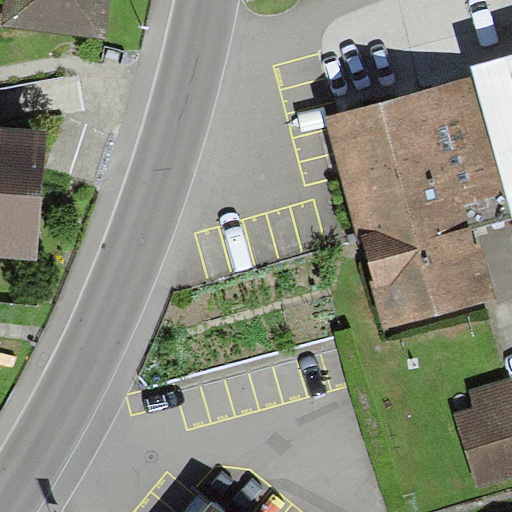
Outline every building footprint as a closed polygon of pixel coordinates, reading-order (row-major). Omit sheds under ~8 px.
[(5,0),(1,27),(105,41),(110,0),(5,0)] [(511,53),(467,67),(473,84),(511,219),(511,53)] [(497,233),(511,229),(511,219),(473,84),(325,125),(331,147),(384,335),(498,303),(480,238),(497,233)] [(0,257),(36,261),(50,132),(0,127),(0,257)] [(511,476),(511,380),(510,375),(469,388),(475,409),(455,416),(476,488),(511,476)]
